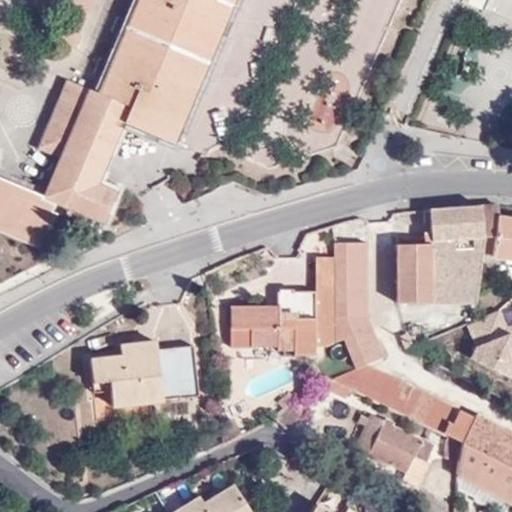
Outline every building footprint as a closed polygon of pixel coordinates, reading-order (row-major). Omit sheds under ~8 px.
[(137,0),(98,93),(67,80),(38,148),(59,158),(42,198),(103,225),(117,191),(99,183),(124,123),(168,142),(227,0),(137,0)] [(75,50),(96,0),(70,0),(54,40),(75,50)] [(462,0),(462,1),(483,11),(484,6),(487,0),(462,0)] [(511,0),(487,0),(484,6),(511,18),(511,0)] [(0,182),(0,235),(42,253),(61,211),(0,182)] [(458,207),(430,209),(435,271),(481,267),(483,236),(481,206),(458,207)] [(511,218),(499,217),(498,206),(481,206),(483,236),(495,236),(493,256),(511,258),(511,218)] [(355,368),(383,356),(366,316),(366,243),(334,243),(334,267),(335,292),(335,317),(355,368)] [(396,302),(430,302),(431,243),(396,243),(396,302)] [(314,267),(315,292),(335,292),(334,267),(314,267)] [(437,302),(478,302),(481,267),(435,271),(437,302)] [(276,311),(264,311),(264,305),(231,305),(231,346),(276,345),(276,349),(293,349),(293,353),(314,353),(315,292),(277,292),(276,305),(276,311)] [(464,366),(511,390),(511,324),(507,321),(506,322),(491,314),(464,366)] [(156,350),(155,341),(136,343),(137,353),(156,351),(156,350)] [(93,382),(109,380),(110,390),(112,405),(197,395),(192,345),(156,350),(156,351),(137,353),(136,343),(120,345),(121,356),(90,359),(93,382)] [(444,433),(455,409),(367,365),(333,380),(351,388),(357,392),(374,401),(410,417),(444,433)] [(464,376),(475,381),(478,374),(467,369),(464,376)] [(347,398),(351,388),(333,380),(324,374),(318,377),(312,383),(346,398),(347,398)] [(93,382),(93,391),(110,390),(109,380),(93,382)] [(347,398),(353,401),(357,392),(351,388),(347,398)] [(289,392),(277,402),(283,408),(295,398),(289,392)] [(295,398),(283,408),(274,416),(286,430),(307,411),(295,398)] [(372,414),(369,419),(365,427),(356,446),(368,452),(368,454),(404,472),(401,479),(416,486),(427,462),(425,461),(432,445),(421,439),(420,440),(392,425),(393,422),(385,418),(384,420),(372,414)] [(511,431),(477,414),(462,443),(511,468),(511,431)] [(361,415),(357,422),(365,427),(369,419),(361,415)] [(241,432),(235,416),(220,421),(222,442),(241,432)] [(448,435),(444,457),(458,459),(462,443),(448,435)] [(511,497),(511,468),(462,443),(458,459),(456,475),(510,503),(511,497)] [(507,511),(510,503),(456,475),(455,486),(507,511)] [(250,511),(233,484),(216,495),(220,502),(207,509),(209,511),(250,511)] [(209,511),(207,509),(203,502),(199,495),(182,506),(185,511),(209,511)] [(220,502),(216,495),(203,502),(207,509),(220,502)] [(447,511),(427,500),(420,511),(447,511)]
